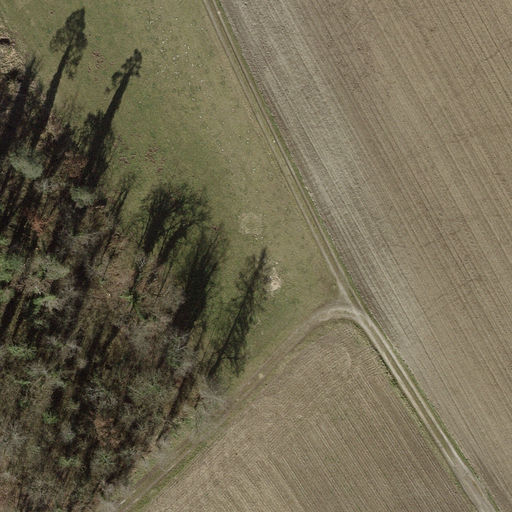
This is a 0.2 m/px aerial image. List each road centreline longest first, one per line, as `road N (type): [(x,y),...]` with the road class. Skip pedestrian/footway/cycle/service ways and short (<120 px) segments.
road 1 (track): [(360,315),(224,0)]
road 2 (track): [(118,511),(312,324),(360,315)]
road 3 (track): [(360,315),(491,511)]
